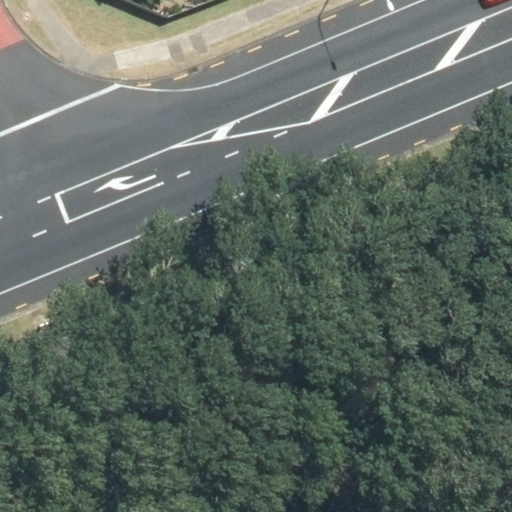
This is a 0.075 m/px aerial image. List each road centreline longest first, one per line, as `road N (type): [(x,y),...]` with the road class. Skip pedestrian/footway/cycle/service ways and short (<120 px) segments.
road 1 (primary): [(89,197),(511,22)]
road 2 (residential): [(0,0),(89,197)]
